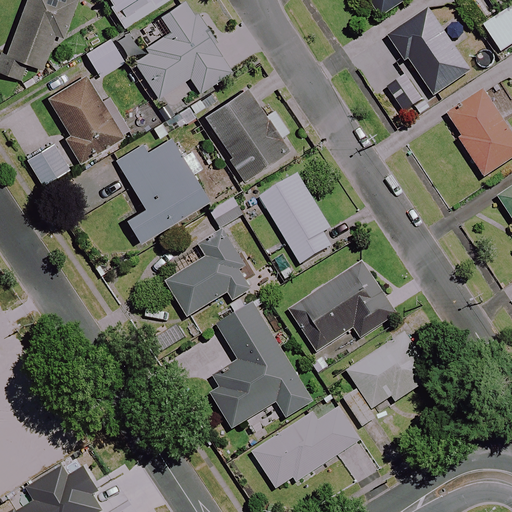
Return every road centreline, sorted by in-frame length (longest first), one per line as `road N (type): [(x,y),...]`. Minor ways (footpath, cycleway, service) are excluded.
road 1 (residential): [(511,398),(259,0)]
road 2 (residential): [(195,511),(0,216)]
